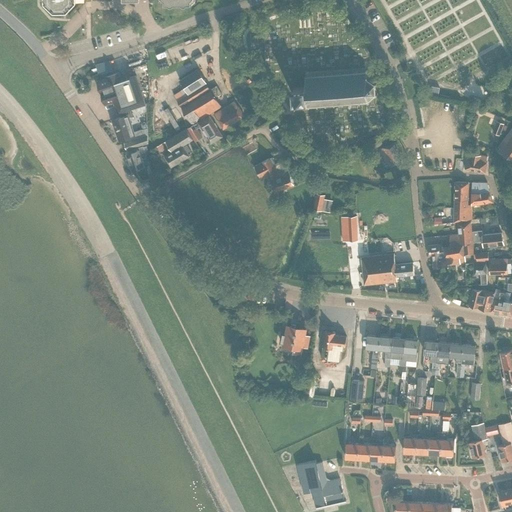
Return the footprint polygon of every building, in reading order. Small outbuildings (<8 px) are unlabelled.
[(44,0),(45,3),(53,11),(54,11),(66,11),(74,3),(74,2),(74,0),(162,0),(164,1),(164,4),(168,5),(170,6),(173,6),(175,5),(181,4),(183,6),(186,6),(188,4),(191,4),(191,0),(44,0)] [(192,124),(198,121),(202,119),(209,114),(221,106),(215,97),(221,93),(216,85),(210,89),(197,69),(180,81),(185,88),(174,95),(192,124)] [(367,71),(358,71),(358,70),(357,70),(357,71),(350,72),(350,71),(349,71),(349,72),(342,73),(342,72),(340,72),(340,73),(333,73),(333,72),(332,72),(332,74),(325,74),(325,73),(323,73),(323,74),(316,75),(316,74),(315,74),(315,75),(305,76),(306,87),(294,88),(295,101),(307,100),(307,105),(309,106),(309,107),(311,107),(310,105),(317,105),(317,106),(319,106),(319,105),(326,104),(326,105),(327,105),(327,104),(334,104),(334,105),(336,105),(335,103),(342,103),(342,104),(344,104),(344,103),(351,102),(351,103),(352,103),(352,102),(359,101),(359,103),(361,103),(361,101),(368,101),(369,102),(370,101),(369,100),(376,94),(377,95),(378,93),(376,92),(375,84),(377,83),(376,82),(375,82),(368,77),(367,71)] [(120,112),(122,117),(112,120),(119,140),(125,138),(134,135),(133,132),(128,115),(132,114),(130,109),(146,104),(136,75),(121,81),(118,73),(107,76),(108,79),(97,82),(105,104),(113,101),(118,113),(120,112)] [(235,101),(218,112),(214,114),(223,129),(245,116),(238,106),(238,107),(235,101)] [(223,137),(219,132),(214,123),(209,114),(202,119),(198,121),(202,129),(211,143),(223,137)] [(504,125),(498,123),(494,132),(500,135),(504,125)] [(196,142),(202,138),(194,124),(188,129),(196,142)] [(134,135),(125,138),(127,142),(145,136),(143,129),(133,132),(134,135)] [(166,141),(172,152),(165,156),(171,167),(189,156),(183,146),(193,140),(186,129),(166,141)] [(511,158),(511,129),(499,147),(500,148),(498,152),(511,158)] [(127,151),(148,144),(147,136),(145,136),(127,142),(124,143),(127,151)] [(367,140),(371,150),(383,145),(380,136),(367,140)] [(163,143),(157,147),(160,153),(166,149),(163,143)] [(380,148),(386,163),(390,162),(391,166),(403,161),(395,143),(380,148)] [(132,150),(133,152),(127,154),(132,171),(142,167),(138,154),(143,153),(141,147),(132,150)] [(471,159),(467,158),(465,169),(485,172),(487,161),(487,160),(487,156),(472,154),(471,159)] [(285,163),(284,160),(279,163),(276,164),(273,157),(255,166),(261,179),(268,176),(268,177),(288,168),(285,163)] [(268,177),(274,192),(294,185),(288,168),(268,177)] [(472,214),(471,205),(468,205),(469,182),(455,182),(454,222),(472,219),(472,214)] [(487,183),(472,182),(471,205),(493,202),(487,183)] [(317,193),(314,209),(322,211),(331,213),(333,201),(325,199),(325,195),(317,193)] [(494,208),(487,209),(488,216),(496,215),(494,208)] [(342,217),(343,241),(358,240),(357,216),(342,217)] [(463,241),(473,240),(472,231),(471,222),(458,223),(459,235),(450,235),(451,244),(443,245),(443,246),(445,257),(464,255),(463,241)] [(473,240),(473,242),(483,241),(483,247),(505,244),(502,233),(482,236),(482,230),(472,231),(473,240)] [(474,254),(473,242),(473,240),(463,241),(464,255),(474,254)] [(465,261),(464,255),(445,257),(443,246),(442,247),(441,244),(428,246),(429,255),(432,255),(434,269),(444,267),(444,264),(448,264),(460,263),(460,261),(465,261)] [(486,261),(485,253),(476,254),(477,262),(486,261)] [(394,254),(362,257),(365,285),(397,281),(397,277),(395,264),(394,254)] [(491,259),(491,264),(489,264),(490,274),(507,273),(507,258),(491,259)] [(474,275),(481,274),(481,285),(487,284),(486,262),(474,263),(474,275)] [(415,275),(413,263),(395,264),(397,277),(415,275)] [(480,289),(473,289),(469,306),(490,311),(495,293),(483,290),(480,289)] [(498,299),(494,298),(491,311),(501,313),(504,300),(505,292),(499,291),(498,299)] [(511,301),(504,300),(501,313),(511,316),(511,314),(511,301)] [(307,328),(288,324),(284,344),(287,345),(292,346),(294,346),(293,353),(301,355),(302,348),(303,348),(303,345),(307,345),(309,335),(306,334),(307,328)] [(346,347),(347,337),(335,335),(336,332),(325,331),(323,347),(325,347),(325,353),(322,354),(322,358),(328,359),(328,360),(340,361),(342,350),(344,350),(344,346),(346,347)] [(374,348),(373,354),(379,355),(380,349),(381,336),(368,335),(367,347),(374,348)] [(380,349),(386,349),(384,366),(390,366),(391,358),(394,337),(381,336),(380,349)] [(394,337),(391,358),(400,359),(403,359),(405,339),(394,337)] [(405,339),(403,359),(407,360),(407,361),(418,362),(418,352),(417,352),(418,340),(406,339),(405,339)] [(438,342),(426,341),(425,353),(432,354),(431,362),(433,362),(432,374),(439,374),(440,362),(437,362),(438,354),(437,354),(438,342)] [(445,355),(444,363),(449,363),(450,355),(451,343),(438,342),(437,354),(438,354),(445,355)] [(451,343),(450,355),(457,356),(457,360),(462,361),(463,344),(451,343)] [(474,364),(476,345),(463,344),(462,361),(462,365),(458,364),(457,376),(464,377),(465,363),(474,364)] [(511,349),(500,352),(504,369),(503,369),(505,375),(502,376),(504,384),(511,382),(511,349)] [(400,359),(399,371),(406,372),(407,361),(407,360),(403,359),(400,359)] [(428,378),(418,377),(417,395),(426,395),(428,378)] [(352,379),(350,399),(363,400),(364,380),(352,379)] [(470,399),(479,400),(481,383),(472,382),(470,399)] [(408,383),(405,406),(414,407),(417,384),(408,383)] [(405,425),(411,425),(411,417),(419,418),(419,412),(406,411),(405,425)] [(504,444),(499,445),(503,461),(511,458),(511,443),(511,442),(511,428),(511,422),(499,425),(504,444)] [(482,439),(487,438),(484,424),(473,427),(476,440),(470,441),(473,457),(486,455),(482,439)] [(442,434),(442,439),(441,454),(454,455),(454,440),(448,440),(448,434),(447,434),(448,431),(442,431),(442,434)] [(441,454),(442,439),(442,434),(438,433),(438,439),(430,439),(429,453),(441,454)] [(405,437),(404,452),(416,453),(417,438),(405,437)] [(396,446),(388,445),(389,438),(384,438),(383,445),(384,445),(383,460),(395,461),(396,446)] [(430,439),(417,438),(416,453),(429,453),(430,439)] [(346,443),(346,458),(358,459),(359,444),(346,443)] [(371,444),(359,444),(358,459),(370,459),(371,444)] [(371,444),(370,459),(383,460),(384,445),(383,445),(371,444)] [(297,465),(304,494),(308,494),(311,507),(316,507),(316,509),(346,502),(340,477),(330,480),(326,477),(323,461),(297,465)] [(502,507),(509,506),(508,504),(511,502),(511,488),(499,491),(502,507)] [(410,511),(410,502),(396,501),(395,511),(410,511)] [(423,511),(424,502),(410,502),(410,511),(423,511)] [(437,511),(438,503),(424,502),(423,511),(437,511)] [(459,511),(459,508),(452,507),(452,503),(438,503),(437,511),(459,511)]
